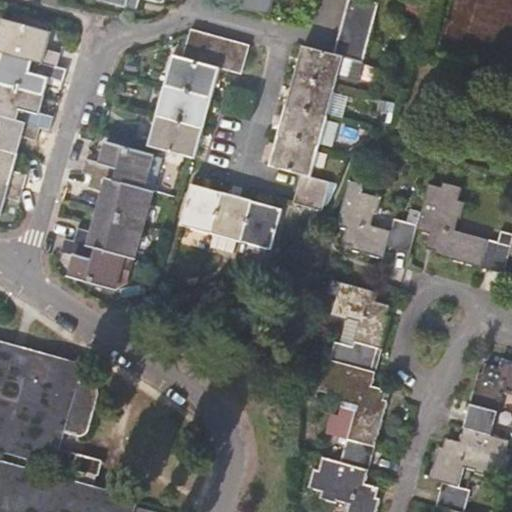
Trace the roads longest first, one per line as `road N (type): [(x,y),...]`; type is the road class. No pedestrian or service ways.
road 1 (residential): [(11,272),(35,236),(92,47),(179,21),(196,0)]
road 2 (residential): [(215,511),(225,456),(210,408),(11,272)]
road 3 (residential): [(504,334),(463,297),(438,290),(419,296),(405,357),(430,394)]
road 4 (residential): [(396,511),(430,394)]
